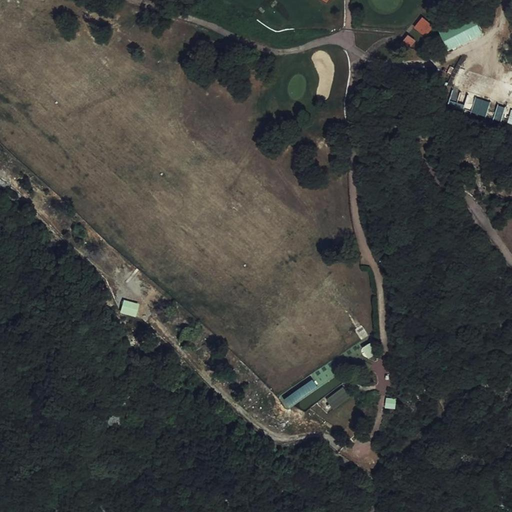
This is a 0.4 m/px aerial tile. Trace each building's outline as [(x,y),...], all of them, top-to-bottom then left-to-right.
[(474,15),(439,30),(449,51),(484,34),(474,15)] [(433,26),(423,18),(416,28),(427,35),(433,26)] [(416,40),(409,35),(402,44),(409,49),(416,40)] [(374,355),(369,347),(363,351),(367,358),(374,355)] [(289,392),(281,399),(285,405),(313,387),(309,381),(307,381),(298,386),(289,392)] [(344,398),(339,390),(327,398),(332,405),(344,398)]
